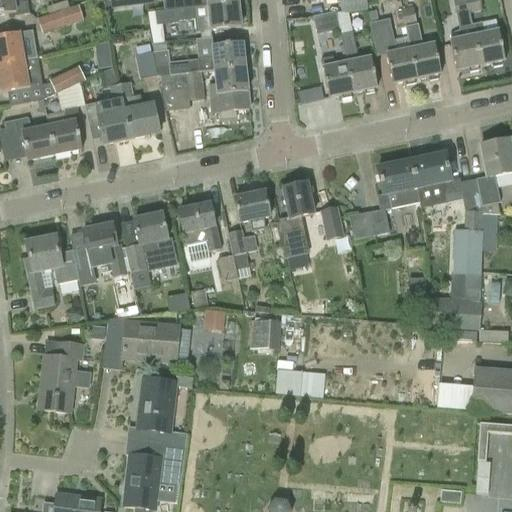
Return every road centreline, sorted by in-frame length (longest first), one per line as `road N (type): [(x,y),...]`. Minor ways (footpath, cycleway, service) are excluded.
road 1 (residential): [(0,211),(282,152)]
road 2 (residential): [(282,152),(511,104)]
road 3 (residential): [(282,152),(267,0)]
